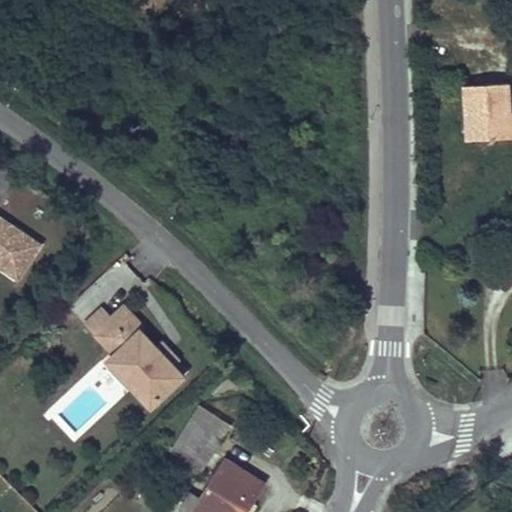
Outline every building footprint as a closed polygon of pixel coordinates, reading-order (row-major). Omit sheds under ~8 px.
[(511,104),(511,85),(469,88),(470,141),(511,139),(511,104)] [(0,271),(16,282),(45,245),(0,217),(0,271)] [(91,325),(102,337),(111,329),(128,347),(120,355),(113,362),(155,407),(187,376),(160,347),(145,332),(150,328),(129,306),(118,316),(110,307),(91,325)] [(128,347),(111,329),(102,337),(120,355),(128,347)] [(160,347),(187,376),(193,371),(165,342),(160,347)] [(230,423),(198,404),(170,450),(178,454),(199,420),(223,434),(230,423)] [(223,434),(199,420),(178,454),(174,460),(198,476),(223,434)] [(244,511),(262,483),(224,460),(200,498),(189,492),(178,509),(181,511),(244,511)] [(176,484),(164,476),(148,502),(163,511),(174,495),(171,494),(176,484)]
